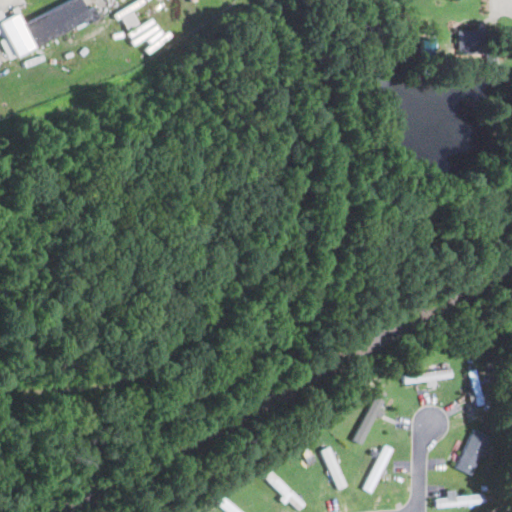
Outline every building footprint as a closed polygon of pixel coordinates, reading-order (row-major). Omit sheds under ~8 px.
[(0,31),(11,55),(96,17),(91,6),(82,10),(77,0),(67,0),(18,22),(14,12),(0,18),(0,31)] [(454,54),(492,54),(492,29),(454,29),(454,54)] [(428,36),(415,36),(416,52),(428,52),(428,36)] [(434,379),(448,377),(446,366),(398,374),(399,384),(424,380),(425,386),(434,385),(434,379)] [(465,388),(473,387),(471,369),(463,370),(465,388)] [(382,401),(371,395),(347,438),(358,444),(382,401)] [(465,474),(484,434),(467,426),(448,466),(465,474)] [(356,488),(367,493),(387,448),(376,443),(356,488)] [(314,448),(331,489),(340,485),(323,444),(314,448)] [(280,497),(293,510),(300,503),(266,468),(259,475),(280,497)] [(438,489),(438,496),(427,497),(428,506),(477,503),(476,493),(448,495),(448,489),(438,489)] [(239,511),(218,494),(211,502),(223,511),(239,511)]
